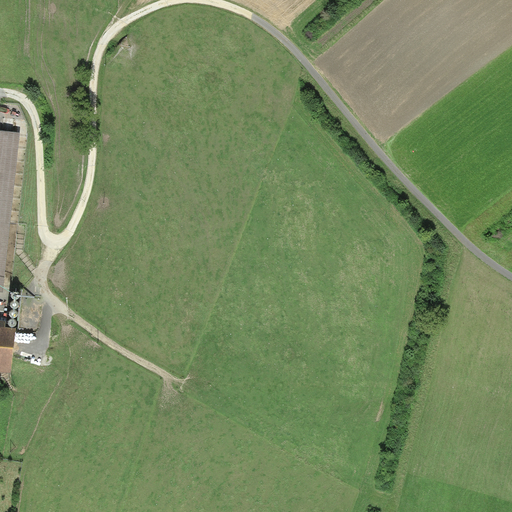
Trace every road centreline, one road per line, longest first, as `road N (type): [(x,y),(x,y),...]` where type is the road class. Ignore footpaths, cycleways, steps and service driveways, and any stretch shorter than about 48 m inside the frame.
road 1 (track): [(511,273),(459,237),(281,37),(234,8),(184,0),(113,27),(96,60),(89,183),(75,221),(57,241),(44,231),(34,120),(16,96),(0,93)]
road 2 (track): [(57,241),(41,284),(52,304),(170,380)]
